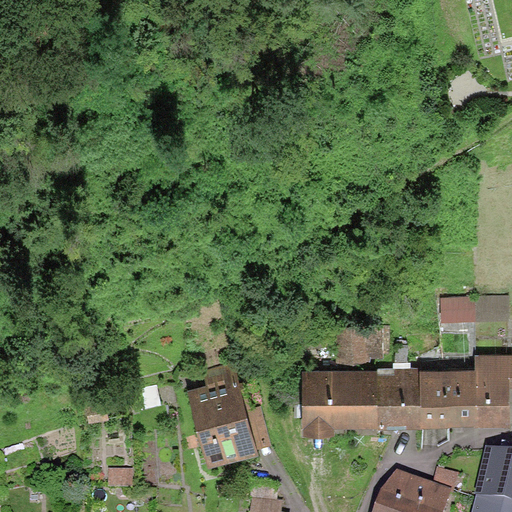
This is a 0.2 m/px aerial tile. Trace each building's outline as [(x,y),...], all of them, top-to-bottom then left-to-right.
[(510,322),(509,297),(440,299),(441,324),(510,322)] [(373,327),(337,326),(337,357),(373,358),(373,327)] [(477,361),(477,424),(511,423),(511,352),(477,353),(477,361)] [(421,366),(421,424),(477,424),(477,361),(421,361),(421,366)] [(378,366),(306,366),(306,428),(335,428),(335,424),(378,424),(378,366)] [(378,366),(378,424),(421,424),(421,366),(378,366)] [(239,370),(189,385),(211,455),(270,437),(258,400),(249,403),(239,370)] [(511,511),(511,447),(507,446),(504,456),(491,453),(476,511),(511,511)] [(430,484),(399,472),(382,511),(443,511),(457,478),(436,469),(430,484)]
